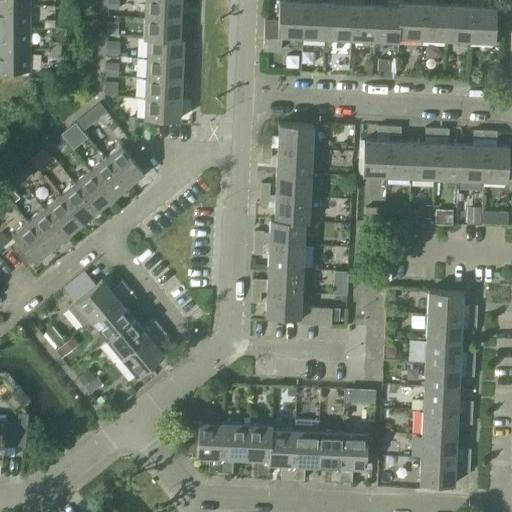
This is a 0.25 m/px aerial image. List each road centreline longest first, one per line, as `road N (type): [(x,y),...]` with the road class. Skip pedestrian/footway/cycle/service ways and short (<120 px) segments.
road 1 (residential): [(492,511),(192,494),(129,421)]
road 2 (residential): [(242,98),(511,110)]
road 3 (residential): [(240,145),(228,326),(203,360)]
road 4 (residential): [(104,240),(200,156),(240,145)]
road 5 (residential): [(129,421),(35,497),(0,497)]
road 6 (residential): [(203,360),(104,240)]
